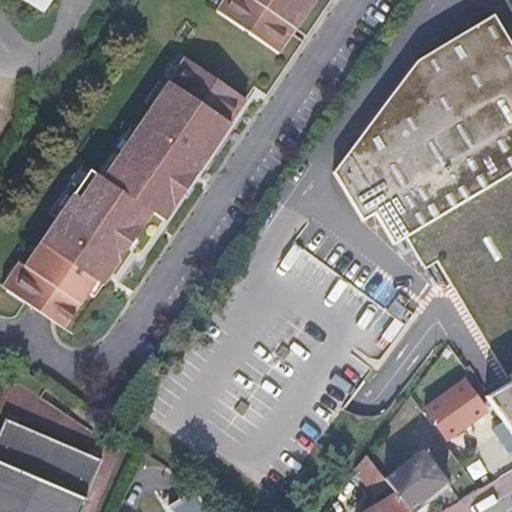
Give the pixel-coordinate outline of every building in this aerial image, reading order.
[(44,0),(25,0),(39,8),(44,0)] [(223,0),(220,6),(215,12),(277,53),(312,0),(223,0)] [(511,380),(484,396),(511,434),(511,32),(498,9),(421,54),(332,180),(355,214),(373,203),(404,255),(423,243),(454,294),(462,291),(511,376),(511,380)] [(21,268),(5,292),(42,318),(59,329),(84,293),(90,297),(99,284),(107,274),(124,248),(130,239),(149,212),(161,221),(179,195),(185,185),(244,101),(183,59),(179,65),(168,81),(124,144),(118,152),(115,157),(122,161),(105,185),(99,181),(93,176),(77,200),(71,195),(67,200),(62,208),(21,268)] [(163,77),(168,81),(179,65),(173,62),(163,77)] [(114,149),(118,152),(124,144),(119,141),(114,149)] [(115,157),(99,181),(105,185),(122,161),(115,157)] [(86,172),(71,195),(77,200),(93,176),(86,172)] [(192,189),(185,185),(179,195),(185,200),(192,189)] [(57,205),(62,208),(67,200),(62,197),(57,205)] [(130,239),(124,248),(129,252),(135,243),(130,239)] [(0,285),(0,288),(5,292),(21,268),(15,264),(0,285)] [(443,379),(431,367),(411,393),(417,402),(443,379)] [(483,409),(465,383),(429,408),(448,435),(483,409)] [(0,430),(0,511),(78,511),(98,464),(3,423),(0,430)] [(423,451),(387,480),(411,510),(445,483),(423,451)] [(376,495),(388,486),(370,463),(359,471),(376,495)] [(406,511),(395,494),(365,511),(406,511)]
